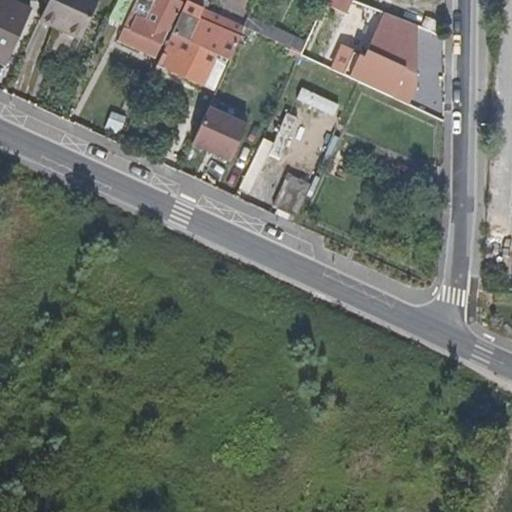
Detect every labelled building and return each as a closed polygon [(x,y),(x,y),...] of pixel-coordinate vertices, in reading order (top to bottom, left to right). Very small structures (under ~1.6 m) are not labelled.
[(0,0),(0,62),(5,65),(30,9),(8,0),(0,0)] [(79,40),(98,0),(48,0),(39,21),(79,40)] [(119,23),(129,0),(116,0),(108,18),(119,23)] [(158,46),(170,22),(172,23),(172,21),(171,20),(173,15),(175,16),(175,15),(174,14),(179,4),(170,0),(136,0),(124,27),(128,29),(128,30),(123,28),(117,41),(132,48),(135,43),(138,46),(140,46),(144,49),(149,41),(158,46)] [(203,9),(206,0),(186,0),(186,1),(203,9)] [(250,12),(224,0),(206,0),(203,9),(215,15),(231,23),(243,28),(248,18),(250,12)] [(228,61),(238,39),(227,32),(231,23),(215,15),(210,25),(198,20),(203,9),(186,1),(156,66),(201,87),(204,87),(213,92),(225,60),(228,61)] [(414,91),(418,27),(417,26),(385,13),(363,59),(342,49),(332,72),(357,84),(406,106),(414,91)] [(261,36),(266,26),(248,18),(243,28),(261,36)] [(238,39),(243,28),(231,23),(227,32),(238,39)] [(299,56),(304,44),(291,37),(286,48),(288,49),(299,56)] [(152,58),(158,46),(149,41),(144,49),(140,46),(138,46),(135,43),(132,48),(152,58)] [(226,162),(244,125),(206,107),(189,144),(226,162)] [(288,175),(277,203),(297,211),(309,183),(288,175)]
